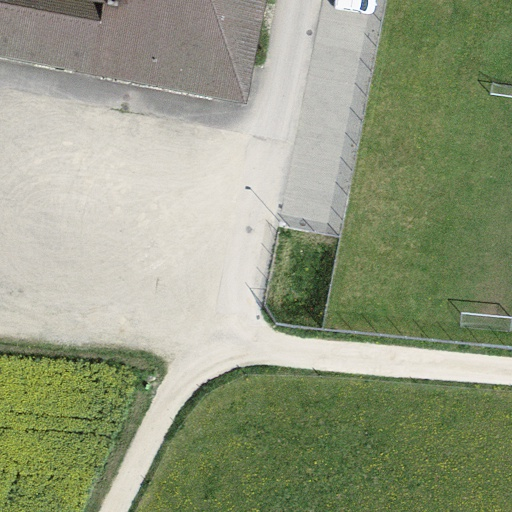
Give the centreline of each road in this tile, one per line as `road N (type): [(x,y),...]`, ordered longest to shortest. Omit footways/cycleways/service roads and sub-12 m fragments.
road 1 (residential): [(286,0),(261,149),(204,344),(177,386)]
road 2 (track): [(204,344),(0,330)]
road 3 (track): [(177,386),(110,511)]
